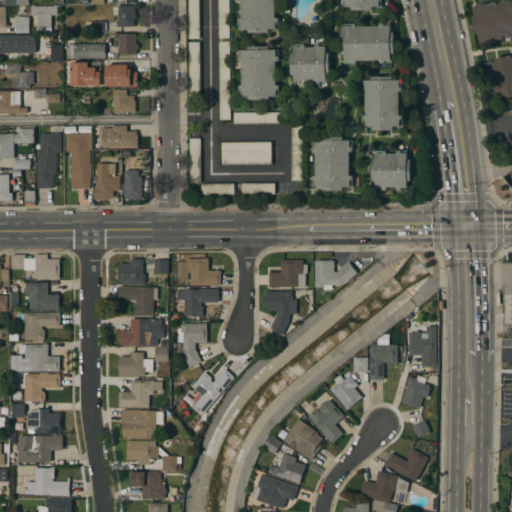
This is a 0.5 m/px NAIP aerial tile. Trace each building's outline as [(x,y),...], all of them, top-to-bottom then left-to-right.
[(199,0),(199,39),(188,39),(188,0),(199,0)] [(229,0),(230,38),(218,38),(218,0),(229,0)] [(275,0),(276,17),(278,17),(279,29),(269,29),(269,33),(248,33),(248,29),(239,29),(239,18),(242,18),(241,0),(275,0)] [(372,6),(373,9),(352,10),(352,6),(343,7),(342,0),(382,0),(382,6),(372,6)] [(506,0),(511,0),(511,37),(507,38),(506,36),(504,36),(504,39),(481,43),(479,34),(476,34),(472,16),(476,16),(474,6),(506,0)] [(57,14),(51,15),(52,31),(36,31),(36,25),(38,25),(37,15),(25,15),(25,6),(34,6),(54,6),(54,5),(57,5),(57,14)] [(14,14),(24,14),(24,16),(29,16),(29,33),(8,33),(8,26),(7,27),(7,18),(6,18),(6,27),(0,27),(0,6),(14,6),(14,14)] [(135,15),(136,15),(136,19),(134,19),(134,27),(117,27),(117,22),(118,22),(118,6),(135,6),(135,15)] [(105,21),(105,22),(106,22),(106,31),(105,31),(105,32),(92,32),(92,28),(86,28),(86,21),(105,21)] [(380,63),(380,60),(356,61),(356,63),(345,64),(345,54),(341,54),(341,33),(345,33),(344,24),(356,23),(356,27),(380,26),(380,23),(391,23),(391,32),(395,32),(395,53),(391,53),(391,63),(380,63)] [(136,44),(138,44),(138,49),(136,49),(136,54),(119,54),(119,53),(118,53),(118,49),(119,49),(119,34),(136,34),(136,44)] [(0,53),(0,35),(36,35),(36,53),(0,53)] [(230,120),(219,120),(219,41),(230,41),(230,120)] [(200,97),(189,98),(188,42),(199,42),(200,97)] [(62,61),(51,61),(51,44),(62,44),(62,61)] [(67,58),(67,44),(105,44),(105,58),(67,58)] [(305,44),(305,47),(316,47),(316,44),(326,44),(326,53),(330,53),(330,74),(326,74),(326,84),(316,84),(316,81),(305,81),(305,83),(295,84),(295,74),(291,74),(291,53),(295,53),(295,44),(305,44)] [(279,61),(276,61),(276,85),(279,85),(279,96),(270,96),(270,100),(249,100),(249,96),(239,96),(239,85),(242,85),(242,61),(239,61),(239,50),(248,50),(248,46),(269,46),(269,50),(279,50),(279,61)] [(511,97),(498,100),(498,97),(493,98),(486,63),(495,61),(495,58),(511,55),(511,97)] [(137,85),(132,86),(106,87),(105,66),(91,66),(92,72),(94,72),(94,85),(72,86),(72,85),(69,85),(69,88),(64,88),(63,80),(66,80),(65,62),(89,61),(113,60),(113,65),(116,65),(116,69),(131,69),(131,73),(137,73),(137,85)] [(33,83),(30,83),(30,88),(13,88),(13,78),(17,78),(16,72),(7,72),(7,62),(20,62),(20,72),(33,72),(33,83)] [(402,91),(399,91),(400,115),(403,115),(403,126),(393,127),(393,130),(373,130),(373,126),(363,126),(362,116),(366,116),(365,92),(363,92),(362,80),(372,80),(372,77),(393,76),(393,80),(402,80),(402,91)] [(0,91),(26,91),(26,90),(34,90),(34,88),(46,88),(46,94),(60,93),(60,102),(46,103),(46,98),(30,98),(30,108),(27,108),(27,113),(0,113),(0,91)] [(113,112),(113,90),(137,90),(137,96),(134,96),(134,100),(135,100),(135,112),(113,112)] [(75,104),(76,93),(92,93),(91,104),(75,104)] [(511,114),(493,118),(491,107),(511,103),(511,114)] [(233,124),(233,112),(283,112),(283,123),(233,124)] [(303,181),(291,181),(291,125),(302,125),(303,181)] [(0,159),(0,134),(13,134),(13,126),(19,126),(19,129),(33,129),(34,145),(16,145),(16,143),(14,143),(14,159),(0,159)] [(103,147),(102,128),(113,128),(113,126),(127,126),(127,131),(136,131),(136,135),(138,135),(138,147),(103,147)] [(61,152),(60,152),(60,153),(56,153),(57,175),(53,175),(53,188),(38,189),(37,149),(41,149),(40,134),(61,133),(61,152)] [(71,152),(67,152),(67,151),(66,151),(66,133),(86,133),(86,143),(87,143),(87,147),(86,147),(86,149),(90,149),(90,164),(91,164),(91,168),(90,168),(90,189),(71,189),(71,152)] [(353,152),(349,152),(350,176),(353,175),(353,187),(343,187),(344,190),(323,191),(323,187),(313,188),(313,176),(316,176),(316,152),(313,152),(313,140),(322,140),(322,137),(343,137),(343,141),(352,140),(353,152)] [(201,183),(190,183),(189,139),(200,138),(201,183)] [(271,164),(221,164),(221,143),(271,142),(271,164)] [(408,160),(412,160),(412,181),(408,181),(408,190),(398,190),(398,187),(387,187),(387,190),(377,190),(377,181),(373,181),(373,160),(376,160),(376,150),(387,150),(387,154),(397,154),(397,150),(408,150),(408,160)] [(30,161),(35,161),(35,169),(13,169),(13,168),(0,168),(0,162),(13,162),(13,160),(17,160),(17,153),(30,153),(30,161)] [(109,197),(109,199),(95,199),(95,186),(97,186),(97,164),(115,163),(115,175),(114,175),(114,177),(119,177),(120,191),(113,191),(114,197),(109,197)] [(9,193),(13,193),(13,201),(0,201),(0,170),(7,170),(7,174),(9,174),(9,193)] [(142,197),(137,197),(137,199),(125,199),(125,171),(138,170),(139,177),(142,176),(142,197)] [(201,195),(201,184),(234,183),(235,195),(201,195)] [(242,195),(242,183),(275,183),(275,194),(242,195)] [(35,206),(24,206),(24,191),(35,191),(35,206)] [(60,278),(33,279),(33,270),(31,270),(31,261),(35,261),(35,254),(48,254),(48,259),(59,259),(60,278)] [(11,269),(11,255),(25,255),(25,269),(11,269)] [(191,285),(191,272),(188,272),(188,280),(179,281),(179,262),(186,262),(186,259),(208,258),(208,270),(221,270),(221,285),(191,285)] [(143,274),(145,274),(145,283),(119,283),(119,281),(118,281),(118,265),(119,265),(119,263),(131,263),(131,259),(143,259),(143,274)] [(169,274),(154,274),(155,260),(169,260),(169,274)] [(306,287),(269,287),(269,273),(281,273),(281,260),(303,260),(303,264),(308,264),(308,273),(306,273),(306,287)] [(333,285),(333,289),(324,289),(324,287),(315,287),(315,263),(314,263),(314,261),(317,261),(317,260),(332,260),(332,261),(334,261),(334,272),(338,272),(340,271),(339,270),(349,262),(358,273),(349,281),(338,285),(333,285)] [(0,265),(1,265),(1,269),(9,269),(9,287),(1,287),(0,287),(0,265)] [(59,310),(56,310),(29,309),(29,297),(25,297),(25,292),(23,292),(23,288),(25,288),(25,283),(42,283),(42,282),(48,282),(48,295),(56,295),(56,294),(59,294),(59,310)] [(139,314),(135,314),(135,304),(136,304),(136,300),(119,300),(119,286),(122,286),(122,287),(154,287),(154,288),(158,288),(158,300),(154,300),(154,314),(139,314)] [(201,303),(201,306),(203,306),(203,316),(184,316),(184,299),(177,299),(177,291),(184,291),(184,290),(199,290),(199,289),(218,288),(218,302),(201,303)] [(267,311),(267,309),(265,309),(265,293),(266,293),(266,291),(293,291),(293,299),(297,299),(297,314),(291,314),(289,323),(284,335),(270,328),(277,315),(277,311),(267,311)] [(18,309),(9,309),(9,292),(18,292),(18,309)] [(502,297),(511,297),(511,312),(502,312),(502,297)] [(42,326),(42,329),(44,329),(44,340),(38,340),(25,340),(25,323),(17,323),(17,313),(54,313),(54,312),(60,312),(60,326),(42,326)] [(119,345),(119,331),(130,331),(130,319),(160,319),(160,325),(161,325),(161,335),(152,335),(152,336),(149,336),(149,345),(119,345)] [(207,343),(195,343),(195,350),(201,362),(189,368),(183,356),(183,342),(177,342),(177,329),(180,329),(180,324),(207,324),(207,343)] [(437,367),(422,367),(422,355),(410,355),(410,332),(415,332),(415,331),(420,331),(420,333),(427,333),(427,327),(437,327),(437,367)] [(48,356),(60,356),(60,372),(55,372),(55,371),(29,371),(29,358),(25,358),(25,354),(23,354),(23,353),(18,353),(18,344),(43,345),(43,344),(48,344),(48,356)] [(398,364),(388,364),(388,362),(384,362),(384,380),(371,380),(371,345),(398,345),(398,364)] [(169,362),(155,362),(155,347),(169,347),(169,362)] [(143,359),(153,359),(153,371),(145,371),(145,376),(119,376),(119,356),(131,357),(131,352),(143,352),(143,359)] [(369,357),(369,372),(355,371),(355,357),(369,357)] [(204,414),(194,405),(202,396),(192,386),(204,371),(212,378),(210,380),(213,383),(225,369),(226,370),(226,369),(234,376),(235,377),(204,414)] [(42,388),(42,391),(44,391),(44,393),(45,393),(45,400),(44,400),(44,402),(24,402),(24,385),(18,385),(18,374),(40,374),(40,373),(48,373),(48,374),(55,374),(60,374),(60,376),(60,386),(60,388),(42,388)] [(348,410),(331,389),(338,383),(335,380),(341,375),(345,380),(351,375),(359,385),(355,388),(363,397),(348,410)] [(409,376),(417,379),(418,376),(426,378),(424,383),(431,386),(428,398),(423,397),(420,407),(418,407),(418,408),(403,403),(403,402),(402,402),(409,376)] [(162,390),(154,390),(154,394),(149,394),(149,407),(119,407),(119,392),(131,392),(131,380),(141,380),(141,381),(153,381),(153,382),(162,382),(162,390)] [(12,418),(11,404),(15,404),(15,399),(21,399),(21,404),(24,404),(24,417),(12,418)] [(309,416),(318,409),(321,413),(322,412),(319,409),(323,406),(322,405),(325,401),(326,403),(330,399),(345,416),(336,424),(343,433),(332,443),(309,416)] [(0,427),(0,407),(1,407),(1,408),(8,408),(8,414),(1,414),(1,418),(5,418),(5,427),(0,427)] [(49,409),(49,413),(60,413),(60,433),(34,433),(34,429),(27,429),(27,412),(37,409),(49,409)] [(163,424),(156,424),(156,437),(140,437),(140,438),(123,437),(123,423),(121,423),(122,409),(142,410),(156,411),(156,412),(163,412),(163,424)] [(299,419),(319,432),(318,434),(324,438),(319,445),(322,447),(313,460),(284,440),(299,419)] [(430,433),(417,438),(412,425),(425,420),(430,433)] [(276,454),(265,446),(272,435),(284,443),(276,454)] [(51,450),(51,462),(18,463),(18,436),(62,436),(62,450),(51,450)] [(138,464),(138,460),(126,460),(127,440),(155,441),(155,446),(159,446),(159,447),(169,456),(177,456),(177,457),(181,457),(181,463),(177,463),(177,471),(162,470),(163,457),(158,453),(158,459),(151,459),(151,465),(138,464)] [(0,443),(1,443),(1,446),(9,445),(9,465),(0,465),(0,443)] [(416,481),(404,475),(403,475),(395,471),(395,470),(388,466),(387,466),(385,465),(391,453),(407,461),(409,459),(407,458),(408,455),(407,455),(410,449),(411,449),(412,448),(417,451),(429,458),(416,481)] [(300,484),(275,475),(275,474),(269,471),(272,466),(277,468),(278,466),(280,467),(285,453),(297,458),(296,461),(307,466),(300,484)] [(26,494),(26,482),(35,482),(36,468),(54,468),(54,478),(53,478),(52,481),(67,482),(67,478),(70,478),(69,496),(26,494)] [(142,498),(142,486),(130,486),(131,471),(161,472),(161,485),(165,485),(165,488),(166,488),(166,494),(165,494),(165,499),(142,498)] [(407,493),(395,491),(396,487),(393,489),(390,501),(362,495),(365,481),(376,483),(378,471),(400,476),(400,478),(409,483),(407,493)] [(295,485),(295,484),(299,486),(294,500),(283,496),(279,508),(257,500),(258,499),(252,497),(256,485),(262,487),(262,486),(266,488),(271,476),(295,485)] [(72,498),(72,511),(38,511),(39,506),(46,507),(46,498),(72,498)] [(398,505),(396,511),(382,511),(385,502),(398,505)] [(167,511),(148,511),(148,503),(168,504),(167,511)] [(343,511),(343,510),(345,510),(345,507),(356,508),(356,503),(369,503),(369,511),(343,511)]
